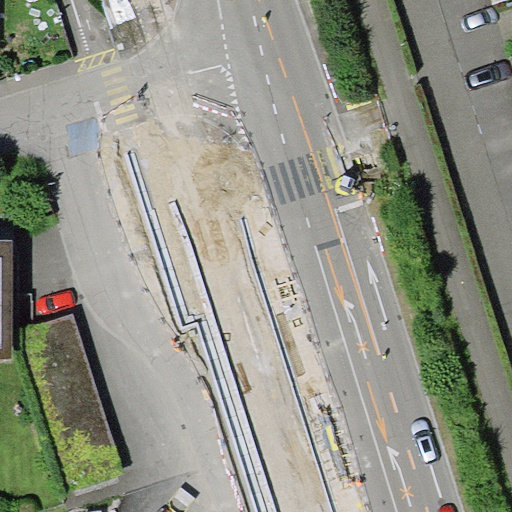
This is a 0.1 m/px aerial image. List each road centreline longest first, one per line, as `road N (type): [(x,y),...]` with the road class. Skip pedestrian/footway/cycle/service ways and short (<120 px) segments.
road 1 (primary): [(263,53),(407,511)]
road 2 (residential): [(263,53),(116,98)]
road 3 (residential): [(116,98),(0,131)]
